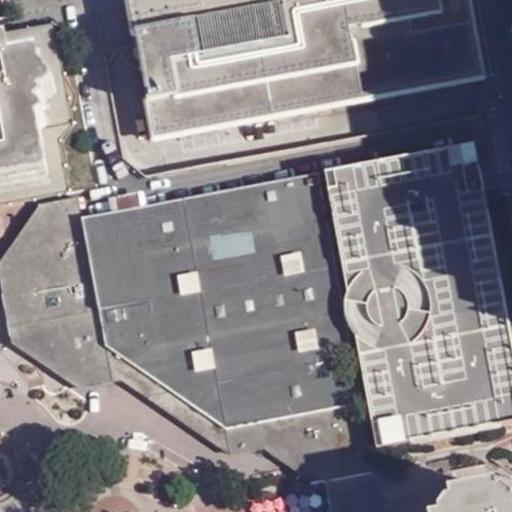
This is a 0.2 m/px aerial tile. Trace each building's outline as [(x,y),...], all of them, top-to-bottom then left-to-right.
[(124,0),(152,142),(174,138),(481,79),(466,0),(124,0)] [(0,207),(78,191),(68,140),(82,124),(61,28),(0,39),(0,207)] [(152,147),(175,142),(174,138),(152,142),(152,147)] [(377,452),(511,425),(511,355),(478,179),(477,175),(473,151),(324,181),(348,302),(344,313),(347,333),(356,344),(377,452)] [(0,264),(0,300),(9,344),(78,388),(121,379),(227,451),(254,445),(287,468),(286,470),(313,488),(370,477),(312,180),(214,199),(104,220),(99,198),(36,212),(0,264)] [(317,180),(312,180),(370,477),(374,476),(372,464),(347,333),(344,313),(317,180)] [(78,388),(9,344),(10,349),(77,395),(121,387),(230,462),(265,455),(286,470),(287,468),(254,445),(227,451),(121,379),(78,388)] [(290,492),(185,511),(445,511),(441,494),(456,490),(451,487),(421,468),(374,476),(370,477),(313,488),(290,492)] [(511,511),(511,506),(502,500),(498,502),(496,493),(480,496),(460,501),(456,490),(441,494),(445,511),(511,511)]
